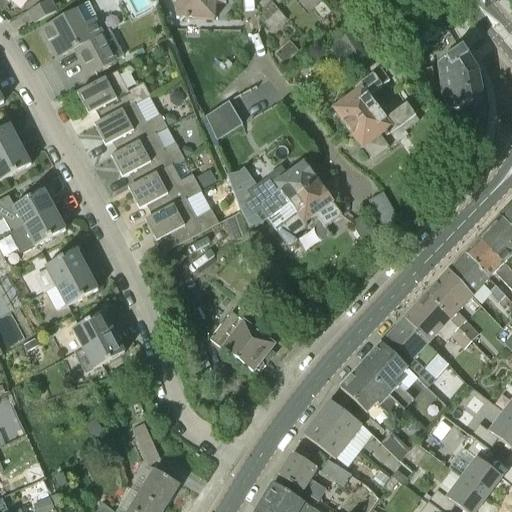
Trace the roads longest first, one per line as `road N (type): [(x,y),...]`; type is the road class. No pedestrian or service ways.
road 1 (residential): [(254,467),(178,411),(117,248),(0,40)]
road 2 (tertiary): [(254,467),(309,386),(511,163)]
road 3 (residential): [(359,189),(264,64),(247,0)]
